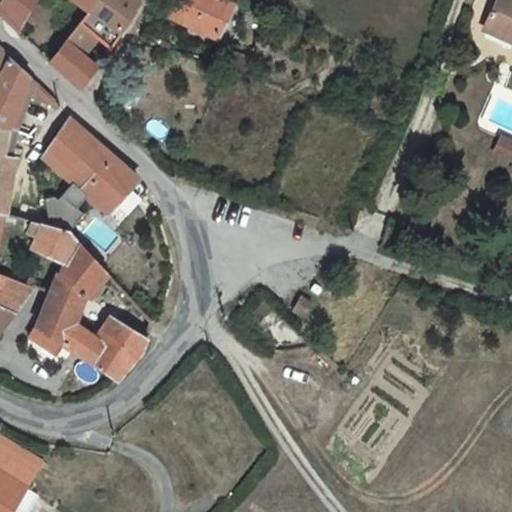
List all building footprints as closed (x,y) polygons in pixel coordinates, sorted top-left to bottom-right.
[(25,31),(43,0),(6,0),(1,8),(25,31)] [(80,0),(92,10),(100,0),(80,0)] [(136,18),(147,0),(146,0),(100,0),(92,10),(83,23),(104,39),(116,49),(123,39),(136,18)] [(182,0),(174,17),(222,39),(241,0),(182,0)] [(511,0),(506,0),(495,26),(511,35),(511,0)] [(104,39),(83,23),(71,39),(92,57),(104,39)] [(88,88),(104,67),(92,57),(71,39),(56,59),(88,88)] [(0,42),(0,68),(14,56),(0,42)] [(34,75),(16,58),(0,86),(0,124),(15,126),(25,98),(34,75)] [(34,75),(25,98),(33,101),(35,95),(57,107),(61,102),(34,75)] [(25,98),(15,126),(15,128),(23,130),(33,101),(25,98)] [(151,190),(141,178),(76,120),(51,152),(82,182),(75,189),(88,200),(95,193),(112,209),(120,215),(123,211),(126,213),(151,190)] [(15,126),(0,124),(0,210),(13,214),(22,158),(17,156),(23,130),(15,128),(15,126)] [(492,151),(511,160),(511,142),(500,137),(492,151)] [(88,200),(75,189),(71,194),(55,201),(60,225),(74,229),(90,211),(84,205),(88,200)] [(0,240),(4,242),(13,214),(0,210),(0,240)] [(71,263),(83,239),(75,229),(74,229),(60,225),(51,223),(40,246),(71,263)] [(91,295),(111,270),(83,239),(71,263),(56,293),(42,326),(66,342),(121,380),(123,379),(148,351),(153,336),(123,319),(108,340),(80,321),(91,295)] [(41,287),(0,269),(0,298),(20,311),(28,317),(41,287)] [(0,338),(20,311),(0,298),(0,338)] [(66,342),(42,326),(34,337),(59,353),(66,342)] [(0,465),(38,488),(54,462),(3,433),(0,438),(0,465)] [(0,465),(0,511),(23,511),(38,488),(0,465)]
